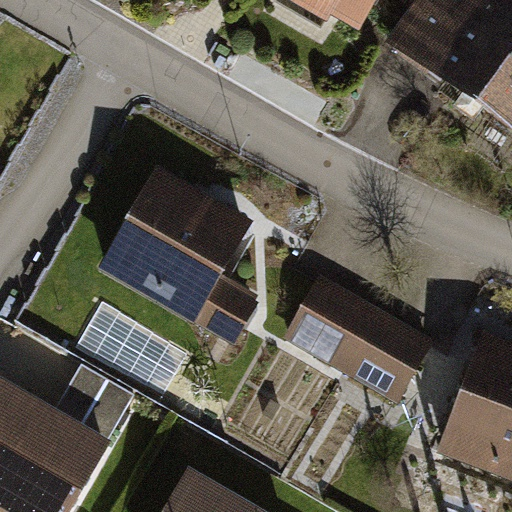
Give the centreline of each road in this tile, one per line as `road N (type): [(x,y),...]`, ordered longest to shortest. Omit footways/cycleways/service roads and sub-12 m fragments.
road 1 (residential): [(511,252),(403,208),(130,58)]
road 2 (residential): [(130,58),(0,272)]
road 3 (residential): [(130,58),(24,0)]
